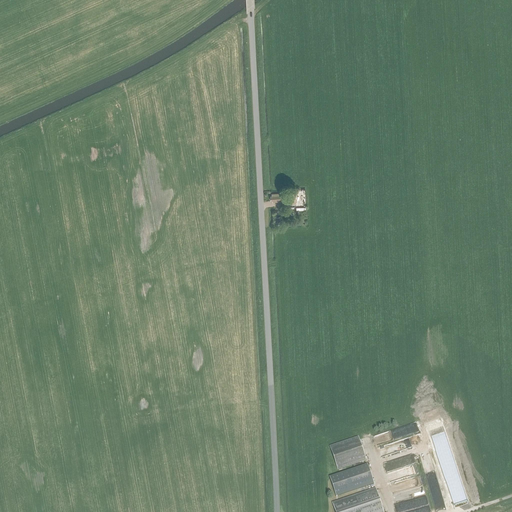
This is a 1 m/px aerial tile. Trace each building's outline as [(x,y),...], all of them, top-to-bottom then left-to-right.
[(284,193),(271,194),(271,196),(270,196),(270,201),(272,201),(272,203),(285,201),(284,193)] [(420,431),(417,422),(401,427),(402,429),(404,429),(405,433),(408,432),(409,435),(420,431)] [(358,437),(330,446),(337,469),(366,460),(358,437)] [(391,479),(403,480),(404,463),(388,462),(387,475),(391,476),(391,479)] [(329,477),(336,496),(374,483),(367,464),(329,477)] [(383,511),(375,488),(332,503),(335,511),(383,511)]
